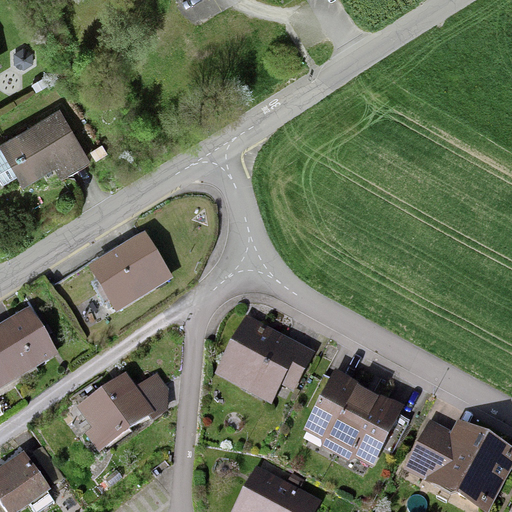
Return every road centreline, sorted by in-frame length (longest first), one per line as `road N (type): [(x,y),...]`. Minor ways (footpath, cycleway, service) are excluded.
road 1 (residential): [(263,263),(297,301),(511,417)]
road 2 (tertiary): [(212,147),(448,0)]
road 3 (tertiary): [(0,279),(212,147)]
road 4 (residential): [(202,310),(145,340),(0,445)]
road 5 (residential): [(202,310),(187,511)]
road 6 (residential): [(212,147),(263,263)]
